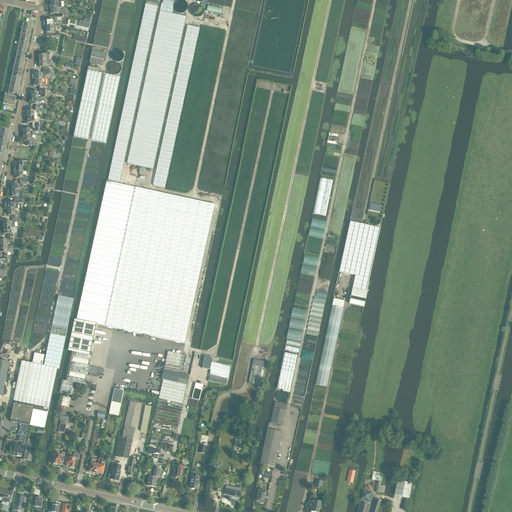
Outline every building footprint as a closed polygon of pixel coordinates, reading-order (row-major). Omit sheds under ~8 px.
[(50,2),(50,8),(60,8),(60,7),(61,7),(61,2),(65,2),(64,0),(56,0),(57,2),(50,2)] [(186,7),(186,6),(186,4),(186,3),(185,2),(184,1),(184,0),(182,0),(176,0),(175,1),(174,2),(173,3),(173,4),(173,6),(173,7),(173,8),(174,9),(175,10),(176,11),(177,12),(178,12),(179,12),(181,12),(182,12),(183,11),(184,11),(185,9),(186,8),(186,7)] [(202,13),(202,11),(202,9),(201,8),(200,6),(198,6),(196,6),(195,6),(194,7),(193,8),(193,9),(192,10),(192,11),(193,13),(194,14),(195,15),(197,16),(199,16),(200,15),(201,15),(201,14),(202,13)] [(50,14),(54,14),(54,18),(63,17),(62,13),(59,14),(59,11),(60,11),(60,10),(60,8),(50,8),(50,14)] [(54,20),(46,20),(46,27),(54,26),(55,23),(56,23),(56,21),(57,21),(57,18),(63,18),(63,17),(54,18),(54,20)] [(22,30),(22,33),(30,35),(31,28),(32,26),(23,25),(22,30)] [(54,26),(46,27),(46,33),(50,32),(50,37),(58,36),(58,33),(57,32),(55,32),(55,30),(56,30),(55,26),(54,26)] [(22,33),(20,42),(28,44),(30,35),(22,33)] [(20,42),(18,51),(26,52),(28,44),(20,42)] [(105,53),(92,50),(89,63),(100,65),(101,60),(104,60),(105,53)] [(18,51),(16,59),(24,61),(26,52),(18,51)] [(38,55),(39,61),(49,61),(49,55),(50,55),(50,52),(47,52),(47,55),(46,55),(38,55)] [(16,59),(14,68),(22,70),(24,61),(16,59)] [(73,137),(74,137),(106,144),(120,77),(98,73),(99,69),(88,67),(73,137)] [(14,68),(12,77),(21,78),(22,70),(14,68)] [(35,74),(35,80),(46,79),(45,76),(49,76),(50,75),(51,71),(46,71),(43,71),(43,73),(35,74)] [(12,77),(11,85),(19,87),(21,78),(12,77)] [(39,86),(39,90),(47,89),(47,85),(46,85),(46,79),(35,80),(35,86),(39,86)] [(11,85),(8,96),(10,97),(15,98),(16,95),(17,96),(19,88),(19,87),(11,85)] [(31,92),(31,98),(42,98),(41,92),(45,92),(45,90),(47,90),(47,89),(39,90),(39,92),(31,92)] [(35,104),(35,108),(43,108),(44,104),(42,104),(42,98),(31,98),(31,105),(35,104)] [(34,117),(27,117),(27,123),(31,123),(31,127),(39,127),(40,122),(36,123),(36,117),(34,117)] [(31,129),(23,130),(23,136),(32,135),(32,132),(33,132),(38,132),(39,127),(31,127),(31,129)] [(0,135),(0,138),(7,140),(9,132),(1,130),(0,135)] [(327,143),(335,145),(335,142),(333,142),(333,136),(337,137),(337,134),(329,133),(328,141),(327,141),(327,143)] [(32,135),(23,136),(23,142),(25,142),(26,146),(34,146),(33,141),(33,138),(32,138),(32,135)] [(15,172),(22,172),(25,172),(26,171),(26,163),(23,163),(23,161),(17,162),(17,166),(15,166),(15,172)] [(19,179),(19,182),(22,182),(27,182),(28,178),(25,178),(25,175),(22,175),(22,172),(15,172),(15,178),(22,178),(22,179),(19,179)] [(107,181),(76,319),(184,343),(214,205),(172,196),(136,188),(119,184),(107,181)] [(11,185),(11,191),(23,190),(22,185),(26,185),(26,184),(27,183),(27,182),(22,182),(19,182),(19,185),(18,185),(18,184),(11,185)] [(11,197),(14,197),(14,201),(23,201),(24,196),(22,196),(23,190),(11,191),(11,197)] [(7,209),(15,209),(18,209),(18,205),(18,203),(22,203),(23,201),(14,201),(14,203),(7,203),(7,209)] [(11,219),(14,219),(18,219),(19,215),(18,212),(15,213),(15,209),(7,209),(7,216),(14,215),(14,217),(11,217),(11,219)] [(3,222),(3,228),(14,228),(13,222),(14,222),(14,219),(11,219),(12,222),(3,222)] [(350,222),(339,272),(355,276),(349,304),(364,307),(367,291),(366,291),(380,228),(350,222)] [(4,234),(10,234),(10,235),(8,235),(8,238),(13,238),(13,234),(14,234),(14,228),(3,228),(4,234)] [(0,252),(3,253),(3,257),(7,257),(6,253),(7,253),(7,252),(7,251),(8,251),(8,250),(8,249),(8,248),(8,247),(7,247),(7,246),(0,246),(0,252)] [(333,299),(332,305),(337,306),(339,307),(343,308),(344,301),(334,299),(333,299)] [(343,309),(339,308),(339,307),(337,306),(336,307),(332,306),(315,385),(326,387),(343,309)] [(72,351),(66,381),(62,380),(60,393),(74,396),(76,389),(72,389),(73,382),(85,385),(92,356),(90,355),(96,324),(74,319),(68,351),(72,351)] [(67,329),(52,326),(44,366),(57,369),(59,369),(67,329)] [(163,380),(159,399),(182,404),(189,376),(178,374),(180,367),(183,368),(186,355),(168,351),(161,380),(163,380)] [(34,353),(32,363),(42,365),(44,355),(34,353)] [(284,353),(277,389),(290,391),(297,356),(284,353)] [(205,356),(202,369),(210,371),(208,381),(226,385),(230,366),(211,362),(212,358),(205,356)] [(253,359),(249,383),(260,385),(261,386),(266,362),(253,359)] [(0,394),(2,395),(9,362),(0,360),(0,394)] [(42,366),(21,361),(13,401),(33,405),(32,410),(33,411),(30,426),(44,429),(57,369),(44,366),(42,366)] [(196,383),(190,405),(197,407),(199,401),(200,395),(200,394),(201,391),(203,385),(196,383)] [(114,389),(109,414),(118,416),(123,391),(114,389)] [(21,446),(15,445),(12,445),(11,451),(13,452),(13,453),(17,453),(17,454),(17,455),(22,456),(21,457),(22,457),(32,410),(33,405),(14,401),(10,421),(21,423),(20,431),(18,431),(17,435),(19,435),(18,441),(22,442),(21,446)] [(125,424),(130,425),(135,403),(130,401),(125,424)] [(274,408),(271,423),(282,425),(285,411),(287,404),(275,402),(274,408)] [(140,432),(146,433),(151,407),(145,406),(140,432)] [(59,420),(61,420),(58,432),(64,433),(67,421),(68,422),(69,417),(60,415),(59,420)] [(119,433),(114,457),(127,459),(129,456),(134,429),(124,427),(123,434),(119,433)] [(267,429),(260,464),(274,467),(282,432),(267,429)] [(24,451),(25,451),(23,460),(31,461),(33,453),(27,451),(30,439),(27,439),(24,451)] [(53,462),(53,464),(54,464),(54,465),(55,465),(56,465),(57,465),(57,464),(60,465),(61,462),(63,462),(64,456),(65,453),(62,452),(61,456),(55,454),(55,453),(53,452),(51,453),(50,460),(51,462),(53,462)] [(66,466),(70,467),(69,468),(70,468),(71,468),(72,469),(73,468),(74,468),(76,460),(79,460),(79,457),(79,456),(78,454),(76,453),(74,453),(73,454),(72,456),(72,458),(66,457),(65,463),(67,463),(66,466)] [(134,469),(136,459),(130,458),(127,475),(137,478),(138,473),(136,473),(136,470),(134,469)] [(149,477),(148,486),(154,487),(156,478),(158,479),(159,477),(160,469),(161,465),(162,465),(163,460),(158,458),(157,463),(156,468),(155,468),(153,478),(149,477)] [(92,473),(95,474),(98,464),(95,464),(95,461),(92,460),(91,463),(89,472),(92,472),(92,473)] [(98,464),(95,474),(99,475),(99,474),(103,475),(105,466),(104,466),(105,463),(101,462),(101,465),(98,464)] [(117,481),(118,475),(120,466),(113,465),(110,480),(117,481)] [(171,477),(175,478),(177,479),(178,478),(181,479),(182,475),(184,467),(174,465),(171,477)] [(349,470),(347,482),(353,483),(355,472),(349,470)] [(381,482),(382,477),(380,477),(381,474),(373,472),(372,475),(373,475),(371,480),(381,482)] [(189,488),(197,489),(200,476),(192,475),(189,488)] [(315,488),(319,489),(319,487),(322,487),(323,481),(316,480),(315,488)] [(409,498),(412,484),(397,481),(394,496),(409,498)] [(239,498),(241,489),(227,486),(228,483),(221,482),(220,489),(220,488),(225,489),(224,495),(232,496),(235,496),(234,496),(236,497),(236,496),(239,497),(239,498)] [(375,492),(380,493),(384,493),(385,486),(380,485),(381,483),(377,482),(375,492)] [(2,502),(4,503),(5,503),(6,502),(9,503),(10,500),(12,494),(7,492),(7,491),(0,489),(0,497),(3,498),(2,502)] [(264,503),(266,492),(259,490),(256,501),(259,502),(260,503),(262,504),(263,503),(264,503)] [(14,510),(13,511),(21,511),(23,507),(25,497),(17,495),(14,510)] [(36,511),(43,511),(44,511),(40,511),(43,499),(39,499),(40,498),(37,498),(36,498),(35,503),(33,502),(33,506),(34,506),(34,507),(38,508),(36,511)] [(377,511),(381,501),(375,499),(370,511),(377,511)] [(307,510),(311,511),(312,510),(314,511),(318,511),(320,508),(319,508),(319,506),(320,506),(321,502),(313,500),(313,501),(309,501),(309,503),(307,503),(307,507),(308,507),(307,510)] [(48,511),(58,511),(60,504),(59,504),(59,503),(57,502),(56,503),(51,502),(49,511),(48,511)] [(367,511),(369,505),(360,502),(357,511),(367,511)]
